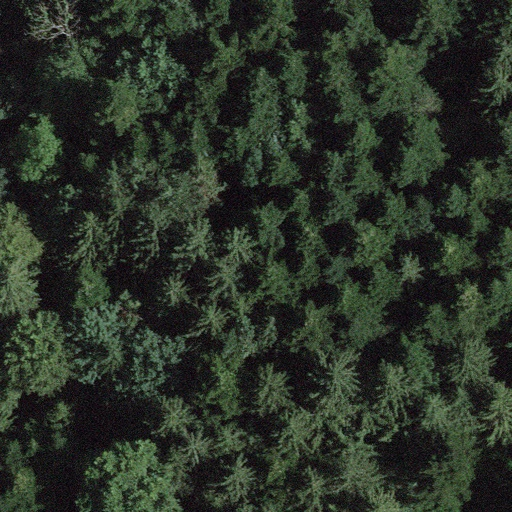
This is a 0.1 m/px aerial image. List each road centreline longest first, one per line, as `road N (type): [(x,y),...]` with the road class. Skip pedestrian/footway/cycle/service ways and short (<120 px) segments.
road 1 (track): [(92,511),(11,0)]
road 2 (track): [(0,45),(149,0)]
